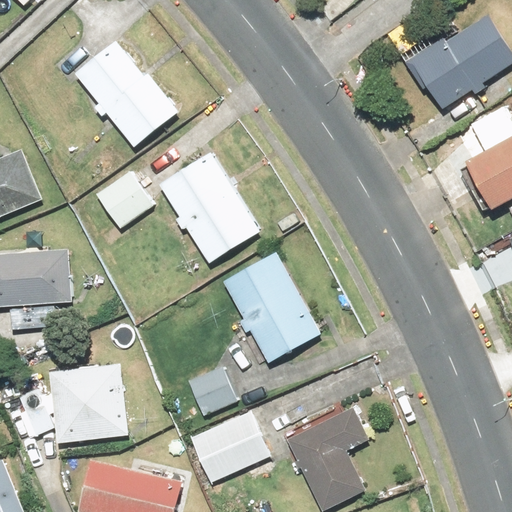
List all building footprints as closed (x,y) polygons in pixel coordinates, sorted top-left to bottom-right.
[(452,109),(511,68),(511,36),(497,15),(454,44),(450,37),(412,63),(431,91),(437,87),(452,109)] [(131,37),(84,72),(142,146),(188,111),(131,37)] [(504,204),(511,199),(511,139),(478,158),(504,204)] [(96,187),(126,163),(112,145),(93,160),(98,166),(87,175),(96,187)] [(0,163),(0,218),(49,198),(29,151),(0,163)] [(220,152),(169,184),(218,263),(269,232),(220,152)] [(136,171),(101,194),(125,229),(159,206),(136,171)] [(78,250),(0,254),(0,307),(81,302),(78,250)] [(286,250),(232,279),(252,317),(248,319),(254,330),(258,328),(276,362),(331,332),(286,250)] [(136,434),(128,362),(56,370),(64,442),(136,434)] [(228,370),(195,384),(209,414),(241,400),(228,370)] [(43,389),(24,398),(42,435),(60,427),(43,389)] [(360,404),(295,436),(330,509),(374,488),(355,449),(377,439),(360,404)] [(254,412),(193,436),(210,480),(272,456),(254,412)] [(99,454),(84,510),(91,511),(184,511),(193,478),(99,454)] [(36,511),(15,459),(0,465),(0,511),(36,511)]
